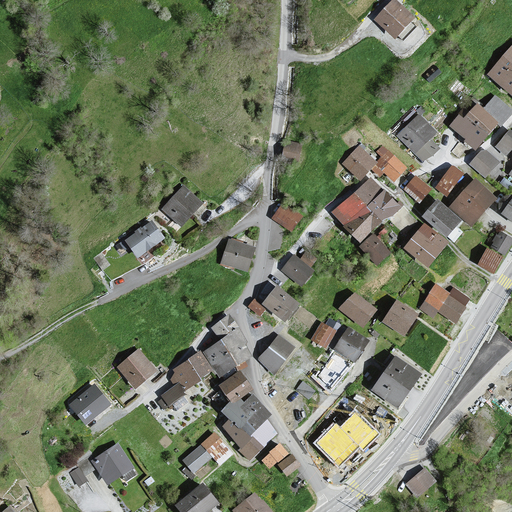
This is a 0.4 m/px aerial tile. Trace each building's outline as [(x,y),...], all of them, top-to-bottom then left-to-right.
[(391,0),(387,0),(368,19),(389,40),(411,19),(391,0)] [(511,43),(486,72),(510,93),(511,90),(511,43)] [(492,95),(478,109),(496,125),(509,111),(492,95)] [(478,109),(473,104),(459,119),(456,116),(446,127),(461,141),(459,143),(470,153),(496,125),(478,109)] [(413,154),(420,161),(434,147),(427,139),(434,132),(416,113),(392,135),(410,154),(413,154)] [(511,135),(506,130),(491,147),(502,156),(511,145),(511,135)] [(280,140),(277,161),(294,164),(298,143),(280,140)] [(380,173),(389,183),(404,169),(379,145),(372,151),(377,156),(373,163),(375,165),(369,170),(375,176),(380,173)] [(355,146),(338,165),(356,182),(373,163),(355,146)] [(481,149),(467,164),(481,178),(496,162),(481,149)] [(432,187),(443,197),(462,174),(450,165),(432,187)] [(411,175),(399,189),(415,203),(427,189),(411,175)] [(366,177),(325,215),(354,246),(368,232),(395,207),(366,177)] [(446,208),(466,226),(492,197),(471,179),(446,208)] [(179,186),(156,210),(175,229),(198,205),(179,186)] [(511,197),(508,195),(495,215),(511,225),(511,197)] [(434,198),(418,215),(440,236),(456,219),(434,198)] [(282,201),(271,216),(290,230),(302,215),(282,201)] [(147,221),(119,240),(132,259),(160,239),(147,221)] [(421,223),(400,248),(423,268),(444,243),(421,223)] [(485,246),(500,256),(511,241),(496,231),(485,246)] [(372,266),(386,253),(368,232),(354,246),(372,266)] [(254,245),(228,237),(221,262),(247,270),(254,245)] [(485,248),(474,265),(489,274),(500,256),(485,248)] [(290,253),(276,269),(296,286),(310,271),(290,253)] [(432,282),(414,308),(430,319),(434,313),(451,325),(465,306),(460,303),(465,297),(450,287),(446,292),(432,282)] [(272,285),(256,304),(262,309),(279,323),(295,304),(272,285)] [(349,291),(335,310),(359,329),(374,310),(349,291)] [(378,321),(399,337),(416,314),(394,298),(378,321)] [(245,305),(256,315),(262,309),(256,304),(251,299),(245,305)] [(218,340),(197,354),(209,372),(214,379),(246,358),(246,354),(240,344),(242,342),(228,320),(211,330),(218,340)] [(307,338),(322,348),(333,331),(318,321),(307,338)] [(347,326),(328,348),(347,364),(361,349),(359,347),(365,341),(347,326)] [(274,332),(253,357),(270,372),(292,347),(274,332)] [(135,348),(112,366),(131,389),(153,371),(135,348)] [(312,374),(326,387),(347,364),(328,348),(312,368),(315,371),(312,374)] [(169,369),(182,389),(209,372),(197,354),(196,352),(169,369)] [(390,355),(364,390),(392,411),(418,376),(390,355)] [(236,369),(214,384),(225,400),(247,386),(236,369)] [(292,388),(306,398),(313,389),(299,379),(292,388)] [(183,394),(175,382),(157,394),(166,406),(183,394)] [(91,384),(64,404),(80,425),(107,405),(91,384)] [(262,416),(266,412),(248,393),(233,408),(225,400),(216,409),(224,417),(218,424),(236,442),(262,416)] [(276,430),(262,416),(236,442),(235,447),(246,459),(276,430)] [(211,429),(195,443),(208,458),(216,466),(232,452),(211,429)] [(266,467),(284,451),(275,440),(265,449),(266,451),(258,458),(266,467)] [(114,441),(88,459),(103,481),(117,472),(123,480),(133,474),(128,467),(130,466),(114,441)] [(178,458),(191,473),(208,458),(195,443),(178,458)] [(296,465),(286,452),(273,462),(283,475),(296,465)] [(417,464),(396,481),(407,494),(428,477),(417,464)] [(74,465),(66,471),(76,486),(84,480),(74,465)] [(197,480),(169,502),(176,511),(201,511),(214,502),(197,480)] [(228,508),(230,511),(267,511),(251,490),(228,508)]
